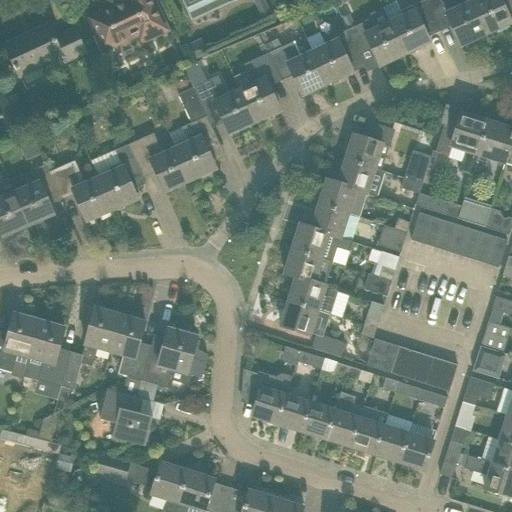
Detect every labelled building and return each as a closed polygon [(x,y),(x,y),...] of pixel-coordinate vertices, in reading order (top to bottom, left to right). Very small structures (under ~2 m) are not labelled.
[(141,44),(168,32),(153,0),(125,0),(126,1),(88,18),(96,36),(93,38),(102,57),(114,51),(113,48),(137,37),(141,44)] [(395,1),(381,8),(403,56),(430,43),(427,38),(439,32),(424,0),(400,11),(395,1)] [(454,0),(424,0),(439,32),(451,27),(460,47),(486,35),(469,0),(468,0),(457,5),(454,0)] [(511,0),(469,0),(486,35),(511,23),(507,14),(511,11),(511,0)] [(266,6),(258,10),(262,19),(270,15),(266,6)] [(371,18),(346,30),(358,57),(372,51),(379,67),(403,56),(381,8),(369,14),(371,18)] [(341,17),(347,28),(354,25),(348,14),(341,17)] [(4,45),(12,63),(19,78),(60,59),(63,64),(85,54),(74,29),(54,38),(47,25),(4,45)] [(311,50),(310,50),(326,85),(353,73),(348,62),(358,57),(346,30),(323,40),(319,32),(306,38),(311,50)] [(206,52),(200,39),(188,45),(193,57),(206,52)] [(267,53),(280,82),(293,76),(302,96),(326,85),(310,50),(299,55),(292,42),(281,47),(278,39),(264,45),(267,53)] [(251,82),(238,88),(254,124),(280,112),(269,87),(280,82),(267,53),(243,64),(251,82)] [(172,82),(175,88),(181,90),(187,87),(190,81),(187,75),(181,73),(175,75),(172,82)] [(218,76),(192,87),(205,115),(207,117),(212,129),(224,123),(229,135),(254,124),(238,88),(226,94),(218,76)] [(186,140),(174,146),(190,181),(216,170),(207,150),(219,144),(212,129),(207,117),(205,115),(192,87),(191,85),(176,92),(190,123),(181,128),(186,140)] [(0,132),(20,123),(6,93),(0,95),(0,132)] [(119,101),(113,104),(115,110),(122,107),(119,101)] [(472,170),(473,171),(489,123),(461,114),(456,130),(444,126),(436,152),(448,156),(451,148),(464,152),(458,171),(471,175),(472,170)] [(349,148),(346,160),(381,171),(381,170),(393,132),(367,123),(362,138),(353,135),(353,137),(350,136),(348,137),(346,145),(347,147),(349,148)] [(505,165),(506,163),(505,163),(511,141),(511,129),(489,123),(473,171),(483,173),(488,160),(505,165)] [(153,133),(127,144),(143,179),(156,173),(165,193),(190,181),(174,146),(162,152),(153,133)] [(124,136),(112,141),(116,149),(127,144),(124,136)] [(97,176),(96,176),(112,211),(138,200),(133,190),(145,185),(143,179),(127,144),(116,149),(90,161),(97,176)] [(74,160),(49,171),(61,199),(74,194),(86,222),(112,211),(96,176),(84,181),(74,160)] [(336,172),(333,182),(338,184),(358,191),(366,193),(365,195),(367,195),(368,194),(376,197),(384,171),(381,170),(381,171),(346,160),(342,171),(339,170),(336,172)] [(13,190),(12,191),(28,226),(54,215),(49,205),(61,199),(49,171),(46,164),(23,174),(23,173),(8,180),(13,190)] [(406,168),(403,178),(416,182),(419,172),(406,168)] [(416,182),(403,178),(400,188),(413,192),(416,182)] [(326,180),(319,206),(347,214),(347,213),(359,217),(365,195),(366,193),(358,191),(338,184),(333,182),(326,180)] [(28,226),(12,191),(0,196),(0,195),(0,231),(2,237),(28,226)] [(444,215),(458,219),(462,206),(449,202),(444,215)] [(319,206),(312,229),(340,237),(347,214),(319,206)] [(462,206),(458,219),(469,222),(473,210),(462,206)] [(484,227),(508,234),(511,223),(511,217),(508,217),(504,219),(499,211),(490,208),(484,227)] [(410,239),(423,244),(432,217),(419,213),(410,239)] [(423,244),(436,248),(445,221),(432,217),(423,244)] [(397,218),(394,228),(393,229),(406,233),(409,222),(397,218)] [(436,248),(448,251),(457,225),(445,221),(436,248)] [(300,225),(292,251),(332,263),(332,261),(333,262),(337,248),(349,251),(352,241),(340,237),(312,229),(300,225)] [(393,229),(394,228),(383,225),(377,245),(400,252),(406,233),(393,229)] [(448,251),(461,255),(470,229),(457,225),(448,251)] [(461,255),(473,259),(482,233),(470,229),(461,255)] [(473,259),(486,263),(494,236),(482,233),(473,259)] [(494,236),(486,263),(498,267),(507,240),(494,236)] [(284,275),(296,278),(315,283),(324,286),(325,284),(332,263),(292,251),(284,275)] [(390,281),(394,271),(376,264),(372,275),(372,276),(390,281)] [(511,268),(505,266),(502,275),(511,278),(511,268)] [(372,276),(372,275),(368,273),(363,288),(386,295),(390,281),(372,276)] [(296,278),(288,303),(318,312),(327,285),(325,284),(324,286),(315,283),(296,278)] [(491,308),(511,315),(511,301),(495,296),(491,308)] [(318,312),(288,303),(280,326),(311,336),(318,312)] [(121,316),(95,308),(80,363),(91,366),(96,349),(110,353),(121,316)] [(15,355),(29,359),(39,321),(14,314),(9,335),(0,332),(0,368),(11,371),(15,355)] [(363,324),(363,326),(375,330),(377,324),(379,319),(366,315),(363,324)] [(121,316),(110,353),(122,356),(117,375),(141,381),(151,346),(139,343),(145,323),(121,316)] [(37,379),(60,386),(61,386),(67,364),(70,352),(59,349),(64,329),(39,321),(29,359),(41,362),(37,379)] [(488,322),(480,346),(490,349),(494,337),(500,338),(504,327),(488,322)] [(375,330),(363,326),(360,334),(373,339),(375,330)] [(204,370),(206,368),(205,365),(208,357),(193,352),(197,338),(168,329),(162,350),(151,346),(141,381),(170,389),(172,380),(188,385),(191,375),(202,379),(204,370)] [(311,347),(340,357),(345,343),(316,333),(311,347)] [(366,365),(379,369),(388,342),(374,338),(366,365)] [(379,369),(390,373),(399,346),(388,342),(379,369)] [(297,361),(301,351),(284,346),(283,351),(282,355),(282,357),(282,358),(283,360),(284,362),(286,363),(295,366),(297,361)] [(390,373),(401,376),(411,350),(399,346),(390,373)] [(472,369),(471,371),(480,374),(498,380),(506,355),(490,349),(480,346),(472,369)] [(401,376),(413,380),(422,353),(411,350),(401,376)] [(297,361),(308,365),(311,354),(301,351),(297,361)] [(413,380),(425,384),(434,357),(422,353),(413,380)] [(425,384),(437,388),(446,361),(434,357),(425,384)] [(446,361),(437,388),(448,391),(457,364),(446,361)] [(339,363),(336,373),(346,377),(350,366),(339,363)] [(67,364),(61,386),(73,389),(79,367),(67,364)] [(350,366),(346,377),(357,380),(361,370),(350,366)] [(252,416),(278,424),(287,394),(286,393),(291,380),(282,377),(276,380),(258,374),(243,370),(241,396),(257,401),(252,416)] [(470,376),(462,401),(474,405),(477,396),(488,399),(493,383),(470,376)] [(382,388),(395,393),(399,382),(385,378),(382,388)] [(395,393),(420,400),(423,389),(399,382),(395,393)] [(423,389),(420,400),(443,408),(447,397),(423,389)] [(115,423),(111,438),(145,446),(153,417),(139,414),(143,399),(106,390),(99,419),(115,423)] [(278,424),(302,432),(312,401),(287,394),(278,424)] [(57,397),(52,416),(59,413),(59,411),(64,408),(67,399),(57,397)] [(327,440),(351,447),(364,406),(339,399),(335,409),(336,409),(327,440)] [(302,432),(327,440),(336,409),(335,409),(312,401),(302,432)] [(462,401),(455,426),(470,431),(470,430),(474,416),(471,416),(474,405),(462,401)] [(351,447),(375,455),(388,415),(387,414),(388,413),(364,406),(351,447)] [(375,455),(400,463),(410,432),(413,423),(388,415),(375,455)] [(511,417),(505,415),(497,440),(511,444),(511,417)] [(48,445),(54,429),(40,426),(35,442),(48,445)] [(455,426),(447,450),(460,454),(463,443),(475,432),(470,430),(470,431),(455,426)] [(410,432),(400,463),(424,470),(434,440),(410,432)] [(511,444),(497,440),(490,462),(490,464),(511,470),(511,444)] [(460,454),(447,450),(445,456),(439,475),(452,479),(460,454)] [(58,469),(70,472),(74,458),(61,454),(58,469)] [(94,472),(126,481),(130,463),(99,455),(94,472)] [(511,470),(490,464),(490,462),(468,455),(464,469),(488,477),(484,489),(511,498),(511,497),(511,470)] [(163,511),(164,511),(174,511),(188,472),(161,463),(151,496),(166,501),(163,511)] [(223,511),(228,500),(210,494),(214,480),(188,472),(174,511),(187,511),(188,508),(201,511),(223,511)] [(271,511),(277,496),(261,491),(260,495),(249,491),(245,505),(228,500),(223,511),(271,511)] [(277,496),(271,511),(301,511),(304,504),(277,496)]
